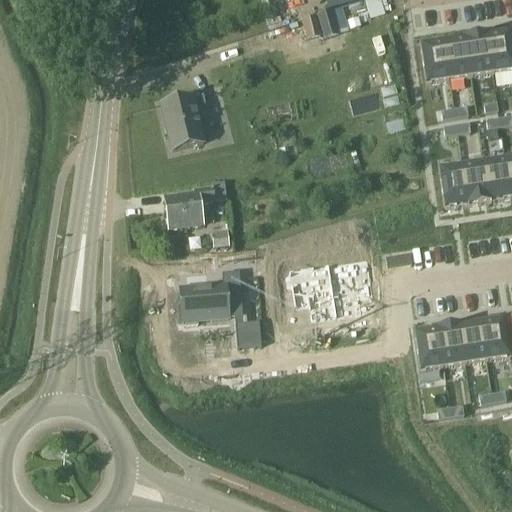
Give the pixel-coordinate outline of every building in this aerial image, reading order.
[(331,13),(362,3),(360,0),(324,0),(329,13),(331,13)] [(338,37),(331,13),(329,13),(317,17),(324,41),(338,37)] [(315,19),(302,22),(307,42),(320,39),(315,19)] [(487,39),(486,39),(492,78),(511,75),(511,53),(509,36),(487,39)] [(487,38),(463,42),(465,42),(470,81),(492,78),(486,39),(487,39),(487,38)] [(463,42),(443,45),(449,84),(470,81),(465,42),(463,42)] [(443,45),(420,49),(425,88),(449,84),(443,45)] [(191,100),(160,107),(172,154),(203,146),(196,119),(207,117),(202,99),(192,101),(191,100)] [(496,106),(483,108),(484,118),(497,116),(496,106)] [(466,111),(453,113),(455,123),(468,120),(466,111)] [(453,113),(440,115),(442,125),(455,123),(453,113)] [(511,126),(511,120),(498,122),(500,132),(511,129),(511,126)] [(498,122),(485,124),(487,134),(500,132),(498,122)] [(468,127),(455,129),(457,139),(470,137),(468,127)] [(455,129),(443,131),(444,141),(457,139),(455,129)] [(504,163),(483,166),(489,206),(490,205),(510,202),(504,163)] [(483,166),(462,170),(467,209),(466,209),(490,206),(490,205),(489,206),(483,166)] [(462,170),(438,173),(444,212),(466,209),(467,209),(462,170)] [(163,203),(168,234),(202,229),(199,209),(214,206),(212,191),(192,194),(193,198),(163,203)] [(227,235),(212,237),(213,249),(229,247),(227,235)] [(366,263),(327,269),(335,322),(361,318),(358,302),(372,300),(366,263)] [(327,269),(287,275),(293,312),(307,310),(310,326),(335,322),(327,269)] [(197,324),(229,322),(227,307),(241,306),(238,276),(221,277),(222,288),(179,292),(181,326),(183,326),(183,330),(197,328),(197,324)] [(503,323),(480,326),(486,365),(509,362),(503,323)] [(258,326),(242,327),(234,328),(237,352),(260,350),(258,326)] [(460,329),(459,330),(465,369),(486,365),(480,326),(460,329)] [(460,329),(436,333),(437,333),(443,372),(465,369),(459,330),(460,329)] [(436,333),(414,336),(420,375),(443,372),(437,333),(436,333)] [(504,395),(491,398),(493,408),(506,405),(504,395)] [(491,398),(478,400),(480,410),(493,408),(491,398)] [(462,410),(449,411),(450,421),(463,420),(462,410)] [(449,411),(436,413),(438,423),(450,421),(449,411)]
